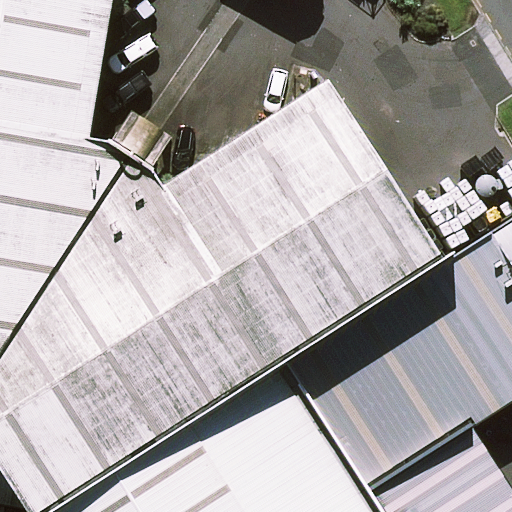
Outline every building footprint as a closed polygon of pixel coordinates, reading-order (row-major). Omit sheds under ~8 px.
[(0,0),(0,339),(121,156),(83,146),(101,0),(0,0)] [(0,339),(0,486),(18,511),(19,511),(424,248),(312,79),(143,187),(121,156),(0,339)] [(511,201),(279,353),(358,473),(467,401),(511,372),(511,201)] [(511,511),(511,469),(467,401),(358,473),(384,511),(511,511)] [(238,511),(178,421),(38,511),(238,511)]
